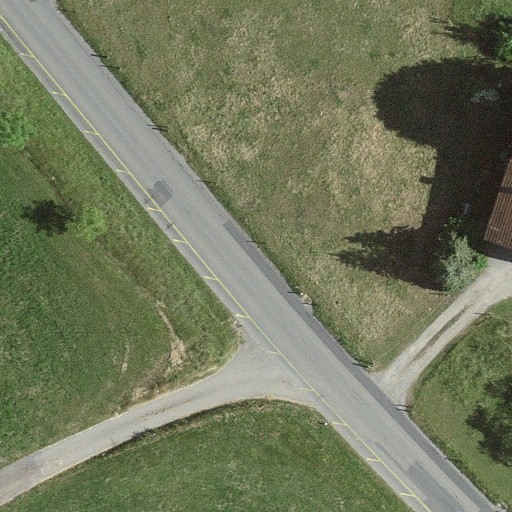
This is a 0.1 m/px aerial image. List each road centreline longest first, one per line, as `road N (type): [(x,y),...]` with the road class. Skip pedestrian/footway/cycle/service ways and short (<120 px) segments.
road 1 (tertiary): [(467,511),(26,0)]
road 2 (track): [(326,349),(111,427),(0,494)]
